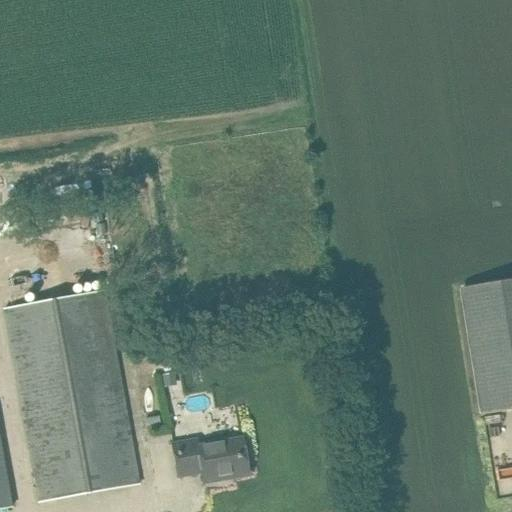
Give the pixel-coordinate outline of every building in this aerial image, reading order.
[(511,284),(460,293),(477,392),(480,412),(511,406),(511,284)] [(4,310),(36,483),(39,502),(139,484),(103,292),(4,310)] [(175,374),(163,376),(164,388),(177,387),(175,374)] [(159,416),(145,418),(147,426),(160,424),(159,416)] [(172,444),(175,457),(178,477),(202,473),(204,484),(221,481),(220,477),(249,472),(245,452),(243,440),(196,447),(195,440),(172,444)] [(0,509),(12,507),(8,487),(0,444),(0,509)]
